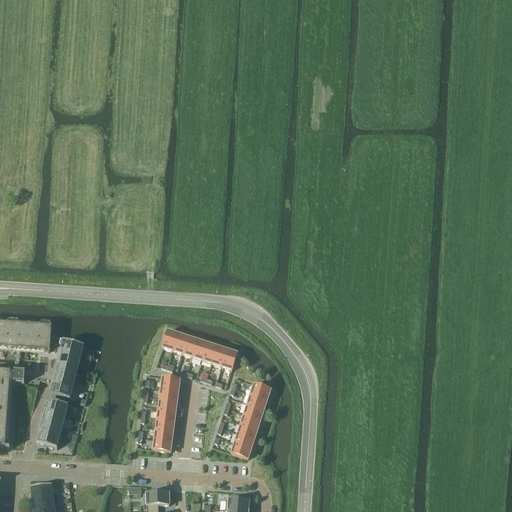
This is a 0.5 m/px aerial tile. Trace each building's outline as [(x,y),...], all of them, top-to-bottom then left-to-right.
[(0,350),(49,354),(50,354),(50,353),(51,339),(51,338),(51,329),(29,327),(19,327),(0,325),(0,350)] [(167,333),(161,351),(172,354),(178,337),(167,333)] [(178,337),(172,354),(182,357),(188,340),(178,337)] [(188,340),(182,357),(192,360),(198,343),(188,340)] [(60,354),(81,360),(83,350),(83,349),(63,344),(63,343),(61,348),(61,349),(60,354)] [(198,343),(192,360),(201,364),(207,346),(198,343)] [(207,346),(201,364),(211,367),(217,349),(207,346)] [(217,349),(211,367),(221,370),(227,353),(217,349)] [(227,353),(221,370),(232,373),(237,356),(227,353)] [(57,365),(78,370),(81,360),(60,354),(57,365)] [(54,375),(75,380),(78,370),(57,365),(54,375)] [(0,450),(9,451),(9,450),(5,450),(10,385),(17,385),(24,386),(24,375),(0,373),(0,450)] [(51,386),(72,392),(75,380),(54,375),(54,377),(52,386),(51,386)] [(162,380),(160,391),(178,393),(180,382),(162,380)] [(69,402),(72,392),(51,386),(49,397),(69,402)] [(253,386),(250,397),(267,403),(271,392),(253,386)] [(160,391),(159,401),(177,403),(178,393),(160,391)] [(250,397),(246,407),(264,413),(267,403),(250,397)] [(159,401),(157,412),(176,414),(177,403),(159,401)] [(44,415),(65,420),(68,409),(47,403),(44,415)] [(246,407),(243,417),(261,422),(264,413),(246,407)] [(157,412),(156,421),(174,424),(176,414),(157,412)] [(62,430),(65,420),(44,415),(41,425),(62,430)] [(243,417),(240,427),(258,433),(261,422),(243,417)] [(156,421),(155,432),(173,434),(174,424),(156,421)] [(60,440),(62,430),(41,425),(39,435),(60,440)] [(240,427),(237,436),(254,442),(258,433),(240,427)] [(155,432),(154,442),(172,444),(173,434),(155,432)] [(57,452),(60,440),(39,435),(36,446),(57,452)] [(237,436),(234,445),(252,451),(254,442),(237,436)] [(154,442),(152,453),(170,455),(172,444),(154,442)] [(234,445),(230,456),(248,462),(252,451),(234,445)] [(31,501),(53,498),(52,487),(30,489),(31,501)] [(169,495),(145,496),(145,511),(157,511),(158,508),(169,508),(169,495)] [(32,511),(54,509),(53,498),(31,501),(32,511)] [(226,502),(225,511),(248,511),(249,504),(226,502)]
